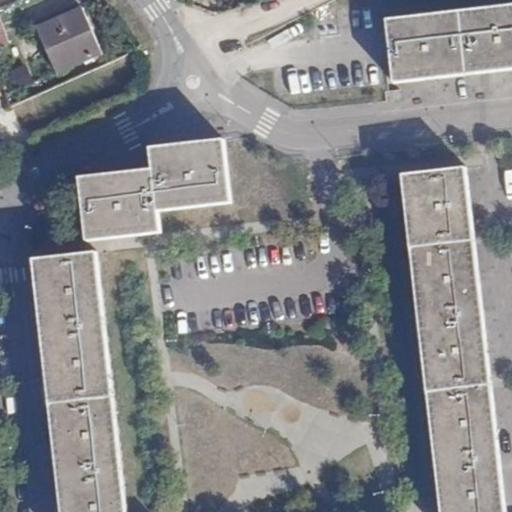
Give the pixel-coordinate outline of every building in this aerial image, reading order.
[(395,82),(401,82),(511,68),(511,5),(388,20),(395,82)] [(58,73),(102,54),(81,7),(38,27),(58,73)] [(0,45),(10,42),(0,16),(0,45)] [(154,170),(81,179),(88,240),(161,232),(158,210),(231,202),(224,140),(151,149),(154,170)] [(442,511),(505,511),(466,169),(404,176),(442,511)] [(126,511),(97,253),(35,260),(63,511),(126,511)]
